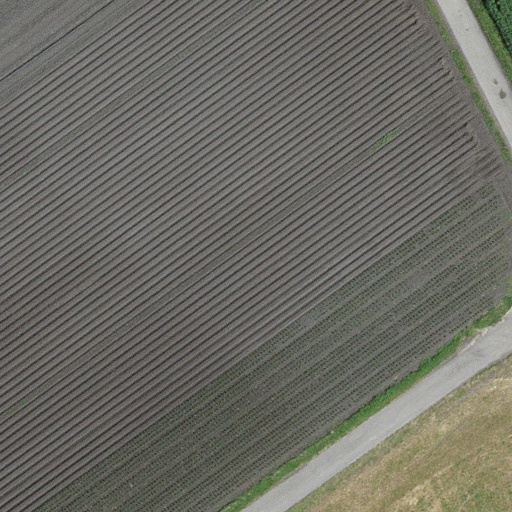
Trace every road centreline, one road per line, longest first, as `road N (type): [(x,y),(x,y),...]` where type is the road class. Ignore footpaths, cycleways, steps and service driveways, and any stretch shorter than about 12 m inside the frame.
road 1 (track): [(259,511),(511,328)]
road 2 (track): [(511,131),(446,0)]
